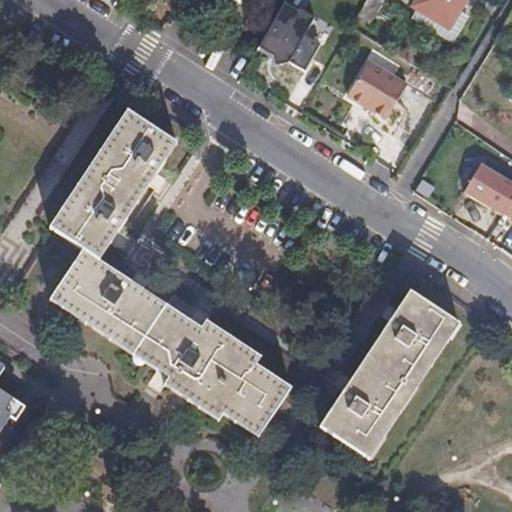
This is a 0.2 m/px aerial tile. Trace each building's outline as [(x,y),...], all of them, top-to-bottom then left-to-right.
[(368,0),(365,5),(379,13),(385,3),(386,0),(368,0)] [(417,0),(414,5),(419,8),(450,27),(460,11),(466,0),(417,0)] [(285,2),(284,5),(260,47),(274,55),(278,65),(290,63),(304,71),(320,44),(305,36),(316,17),(303,10),(302,11),(285,2)] [(365,5),(358,16),(372,24),(379,13),(365,5)] [(419,8),(413,18),(454,43),(470,16),(460,11),(450,27),(419,8)] [(407,84),(369,62),(349,96),(386,119),(407,84)] [(26,81),(44,92),(54,76),(37,65),(30,75),(26,81)] [(52,227),(56,230),(134,114),(129,111),(52,227)] [(85,250),(56,294),(173,372),(170,377),(169,379),(222,415),(224,413),(227,408),(262,431),(291,387),(256,364),(261,356),(206,321),(201,328),(184,317),(120,274),(100,260),(111,243),(154,177),(177,143),(134,114),(56,230),(85,250)] [(511,198),(511,182),(481,165),(464,193),(502,214),(511,198)] [(511,198),(502,214),(511,219),(511,198)] [(365,455),(453,321),(410,293),(386,329),(345,389),(321,426),(365,455)] [(173,372),(56,294),(52,300),(163,373),(170,377),(173,372)] [(458,324),(453,321),(365,455),(370,458),(458,324)] [(0,431),(10,418),(4,414),(12,401),(0,393),(0,374),(3,370),(0,367),(0,431)] [(222,415),(169,379),(165,384),(219,420),(222,415)] [(24,409),(12,401),(4,414),(10,418),(15,422),(24,409)] [(258,436),(262,431),(227,408),(224,413),(258,436)]
